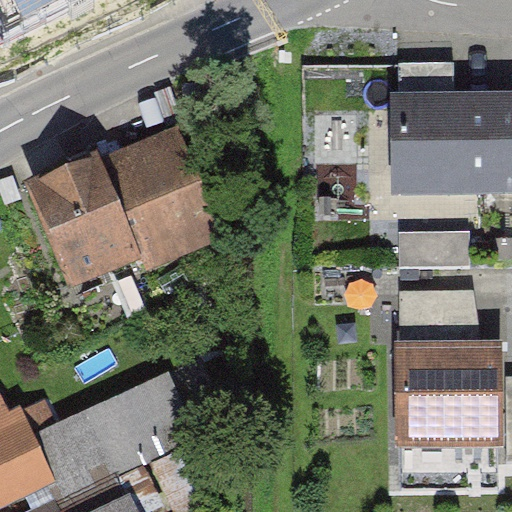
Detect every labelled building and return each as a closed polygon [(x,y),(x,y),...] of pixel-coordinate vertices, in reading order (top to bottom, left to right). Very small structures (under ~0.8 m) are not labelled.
[(95,0),(0,0),(0,65),(103,17),(95,0)] [(511,97),(396,99),(398,203),(511,201),(511,97)] [(182,129),(33,190),(77,297),(150,267),(154,277),(230,246),(182,129)] [(484,329),(485,289),(407,288),(406,328),(484,329)] [(0,511),(69,511),(204,447),(169,375),(62,427),(17,335),(0,343),(0,511)] [(509,350),(399,351),(401,452),(510,450),(509,350)]
